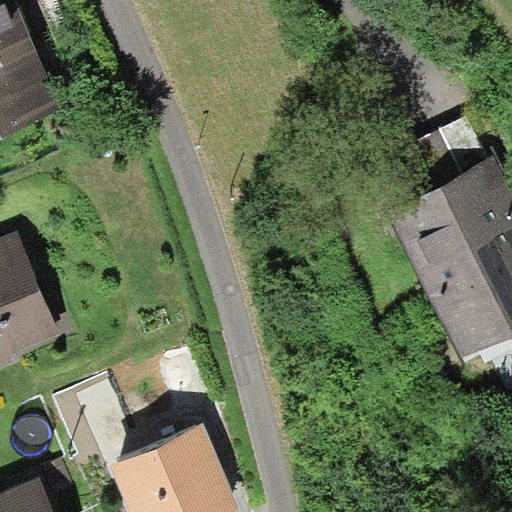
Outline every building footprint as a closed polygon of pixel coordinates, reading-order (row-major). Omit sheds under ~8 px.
[(0,0),(0,60),(36,45),(23,15),(17,0),(0,0)] [(36,45),(0,60),(0,136),(64,110),(49,77),(36,45)] [(436,171),(485,148),(467,109),(418,133),(436,171)] [(436,171),(389,193),(462,345),(511,321),(511,179),(495,143),(485,148),(436,171)] [(0,229),(0,357),(14,352),(15,345),(61,324),(19,222),(0,229)] [(134,511),(239,511),(232,493),(205,425),(114,461),(134,511)] [(52,511),(38,478),(0,494),(0,511),(52,511)]
